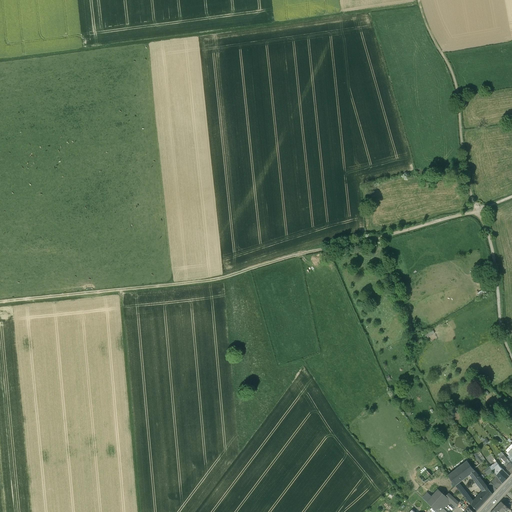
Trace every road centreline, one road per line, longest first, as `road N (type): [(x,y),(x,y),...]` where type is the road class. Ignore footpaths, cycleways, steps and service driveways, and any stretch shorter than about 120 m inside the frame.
road 1 (track): [(0,301),(225,276),(478,211)]
road 2 (track): [(0,61),(422,9)]
road 3 (track): [(140,511),(118,291)]
road 4 (track): [(419,0),(456,88),(478,211)]
road 5 (track): [(478,211),(511,357)]
